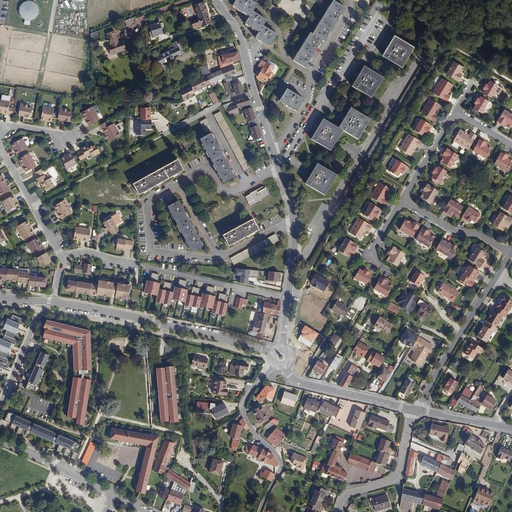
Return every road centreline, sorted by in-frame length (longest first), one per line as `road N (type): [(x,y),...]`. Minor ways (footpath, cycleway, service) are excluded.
road 1 (tertiary): [(55,303),(272,352)]
road 2 (residential): [(260,511),(281,467),(242,408),(276,363)]
road 3 (residential): [(274,155),(309,98),(313,70),(349,0)]
road 4 (residential): [(214,0),(241,38),(274,155)]
road 5 (residential): [(417,410),(495,275)]
road 6 (residential): [(178,181),(147,202),(152,252),(218,257)]
road 7 (residential): [(141,264),(288,297)]
road 8 (tertiary): [(412,409),(303,383),(286,361)]
road 9 (residential): [(338,511),(349,492),(400,470),(412,409)]
road 10 (residential): [(0,441),(114,495)]
road 11 (residential): [(0,151),(62,258)]
road 12 (residential): [(402,199),(509,253)]
